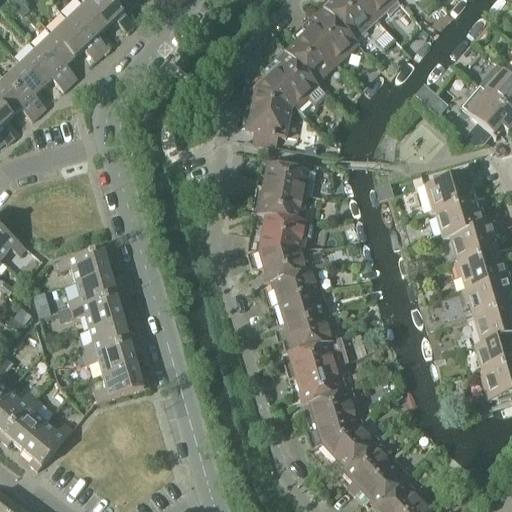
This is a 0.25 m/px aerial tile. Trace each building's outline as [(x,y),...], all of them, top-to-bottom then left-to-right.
[(105,0),(91,0),(83,8),(105,32),(114,24),(125,36),(133,28),(125,20),(134,10),(118,0),(111,0),(109,3),(105,0)] [(330,0),(332,2),(323,10),(358,47),(369,36),(363,29),(373,19),(354,0),(330,0)] [(354,0),(373,19),(382,11),(388,18),(400,6),(396,2),(393,0),(354,0)] [(83,8),(67,23),(101,59),(108,52),(96,40),(105,32),(83,8)] [(323,9),(301,29),(337,68),(359,47),(358,47),(323,10),(323,9)] [(101,59),(67,23),(51,38),(74,62),(82,53),(94,65),(101,59)] [(294,46),(285,53),(317,87),(337,68),(301,29),(289,41),(294,46)] [(51,38),(36,52),(69,88),(76,82),(65,70),(74,62),(51,38)] [(36,52),(20,67),(42,91),(51,83),(62,95),(69,88),(36,52)] [(317,87),(285,53),(262,74),(295,109),(298,112),(309,102),(316,109),(327,99),(320,92),(321,91),(317,87)] [(20,67),(4,82),(38,118),(45,111),(33,99),(42,91),(20,67)] [(511,83),(506,79),(507,78),(503,74),(502,75),(496,69),(478,90),(511,119),(511,83)] [(295,109),(262,74),(260,72),(248,84),(244,108),(252,109),(247,134),(255,135),(253,146),(277,150),(278,140),(287,141),(293,112),(295,109)] [(4,82),(0,85),(0,109),(11,121),(20,113),(31,125),(38,118),(4,82)] [(511,129),(511,119),(478,90),(459,112),(495,143),(502,134),(506,137),(511,129)] [(11,121),(0,109),(0,142),(3,146),(6,148),(13,141),(2,129),(11,121)] [(259,182),(259,187),(307,196),(312,197),(316,174),(269,166),(267,177),(261,175),(259,182)] [(434,216),(477,204),(468,176),(446,183),(444,178),(432,182),(433,186),(419,191),(423,204),(428,203),(432,217),(434,216)] [(307,196),(259,187),(254,214),(255,214),(255,212),(303,221),(307,196)] [(477,204),(434,216),(442,243),(449,241),(484,230),(484,229),(477,204)] [(255,212),(255,214),(248,255),(304,252),(309,251),(314,223),(303,221),(255,212)] [(491,227),(484,229),(484,230),(449,241),(457,266),(457,267),(499,255),(499,254),(491,227)] [(0,263),(9,252),(19,259),(25,251),(0,231),(0,263)] [(75,287),(109,277),(105,264),(111,262),(108,251),(56,266),(56,267),(52,268),(54,277),(59,275),(59,276),(70,272),(75,287)] [(304,252),(248,255),(252,270),(263,269),(267,283),(310,271),(304,252)] [(457,267),(457,266),(450,268),(454,282),(461,280),(465,293),(465,294),(511,280),(504,253),(499,254),(499,255),(457,267)] [(315,269),(310,271),(267,283),(260,285),(268,309),(322,293),(315,269)] [(79,301),(67,304),(70,313),(121,298),(119,289),(113,290),(109,277),(75,287),(79,301)] [(465,294),(465,293),(458,295),(462,309),(469,307),(473,321),(511,308),(511,281),(511,280),(465,294)] [(13,292),(3,285),(0,289),(0,293),(8,299),(13,292)] [(328,315),(322,293),(268,309),(271,321),(275,319),(279,330),(328,315)] [(124,308),(121,298),(70,313),(60,316),(63,324),(84,318),(88,333),(122,323),(119,310),(124,308)] [(511,308),(473,321),(480,347),(511,337),(511,308)] [(47,310),(36,313),(39,322),(50,319),(47,310)] [(328,315),(279,330),(274,331),(278,344),(282,342),(286,355),(286,356),(330,343),(331,345),(336,343),(328,315)] [(122,323),(88,333),(92,347),(80,351),(83,359),(135,345),(132,335),(126,337),(122,323)] [(511,337),(480,347),(474,349),(481,376),(511,366),(511,337)] [(286,355),(281,356),(288,381),(337,367),(347,364),(340,342),(336,343),(331,345),(330,343),(286,356),(286,355)] [(135,345),(83,359),(85,368),(97,365),(101,379),(136,369),(132,356),(138,354),(135,345)] [(511,366),(481,376),(479,377),(487,404),(496,401),(498,405),(510,401),(509,398),(511,396),(511,366)] [(337,367),(288,381),(296,408),(302,407),(345,393),(337,367)] [(136,369),(101,379),(105,394),(93,397),(96,407),(148,392),(145,381),(139,383),(136,369)] [(0,404),(8,395),(0,388),(0,381),(5,376),(0,372),(0,404)] [(349,392),(345,393),(302,407),(308,427),(305,428),(312,450),(357,425),(359,425),(349,392)] [(20,405),(8,395),(0,404),(0,441),(34,402),(28,396),(20,405)] [(34,402),(0,441),(0,443),(7,449),(11,445),(21,454),(45,426),(33,417),(41,408),(34,402)] [(357,425),(312,450),(307,452),(321,467),(326,462),(339,476),(371,446),(364,439),(368,436),(357,425)] [(56,436),(45,426),(21,454),(32,463),(28,467),(36,475),(72,434),(64,427),(56,436)] [(374,443),(371,446),(339,476),(337,478),(353,495),(390,460),(374,443)] [(394,457),(390,460),(353,495),(368,511),(370,511),(404,481),(397,473),(403,467),(394,457)] [(404,481),(370,511),(431,511),(432,511),(404,481)] [(0,499),(0,511),(12,511),(14,510),(0,499)]
